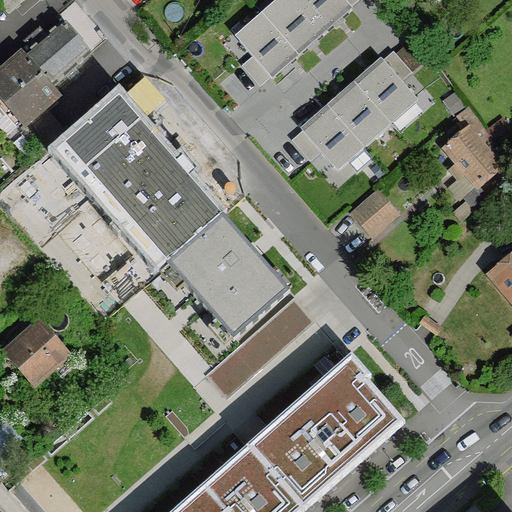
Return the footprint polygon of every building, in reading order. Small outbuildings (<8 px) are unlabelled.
[(23,0),(0,0),(0,2),(9,13),(23,0)] [(352,9),(344,0),(273,0),(234,35),(272,79),(352,9)] [(90,55),(64,26),(49,39),(33,52),(26,58),(23,56),(0,76),(0,96),(23,124),(26,127),(45,110),(60,97),(52,88),(90,55)] [(33,52),(49,39),(41,30),(26,43),(33,52)] [(419,102),(380,58),(300,127),(339,171),(419,102)] [(130,88),(107,108),(119,123),(143,103),(130,88)] [(23,124),(0,96),(0,127),(8,137),(20,126),(23,124)] [(469,133),(483,149),(492,141),(470,109),(457,119),(469,133)] [(24,135),(48,114),(45,110),(26,127),(23,124),(20,126),(23,130),(24,135)] [(69,138),(48,114),(24,135),(46,159),(69,138)] [(483,149),(469,133),(448,151),(480,187),(500,169),(483,149)] [(112,157),(80,185),(105,213),(136,184),(112,157)] [(377,195),(355,215),(375,237),(397,218),(377,195)] [(223,207),(159,263),(227,339),(290,282),(223,207)] [(100,272),(86,258),(73,269),(87,284),(100,272)] [(511,265),(497,278),(511,294),(511,265)] [(69,357),(40,324),(6,354),(35,386),(69,357)] [(246,443),(168,511),(304,511),(306,510),(403,424),(343,357),(246,443)] [(0,455),(11,468),(33,447),(8,419),(0,426),(0,455)]
